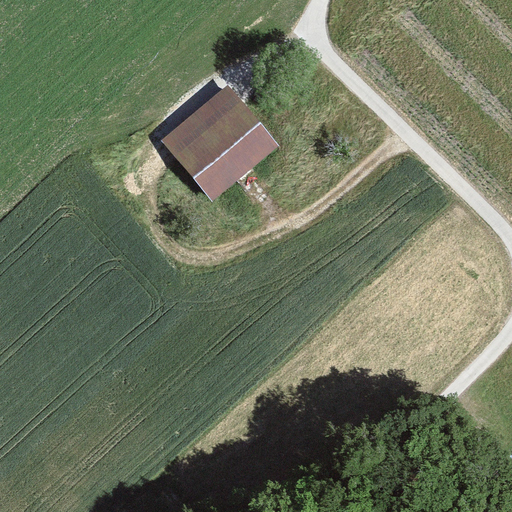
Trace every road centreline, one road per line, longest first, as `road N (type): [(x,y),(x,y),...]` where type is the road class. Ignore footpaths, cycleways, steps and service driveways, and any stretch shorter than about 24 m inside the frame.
road 1 (track): [(229,511),(455,394),(511,332)]
road 2 (track): [(511,243),(329,63),(317,20),(328,0)]
